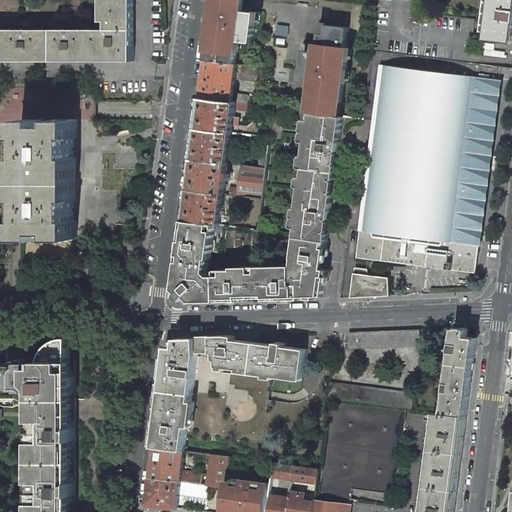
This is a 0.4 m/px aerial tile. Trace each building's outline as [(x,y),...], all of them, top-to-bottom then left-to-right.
[(108,29),(0,29),(0,60),(134,61),(133,0),(102,0),(103,21),(108,21),(108,29)] [(244,0),(214,0),(209,38),(214,39),(213,46),(208,46),(206,61),(236,64),(239,41),(253,43),(257,13),(243,11),(244,0)] [(373,51),(470,63),(471,53),(476,19),(423,12),(424,0),(379,0),(379,4),(373,51)] [(511,0),(492,0),(492,1),(488,39),(511,42),(511,0)] [(350,27),(329,24),(327,34),(325,33),(322,52),(305,50),(302,80),(316,82),(314,97),(312,97),(310,112),(312,112),(339,116),(341,101),(344,101),(350,48),(348,47),(350,27)] [(201,98),(232,102),(237,64),(236,64),(206,61),(201,98)] [(501,79),(382,64),(361,227),(357,257),(476,273),(501,79)] [(244,66),(242,79),(258,81),(260,67),(244,66)] [(248,95),(237,93),(236,102),(246,104),(254,105),(254,100),(248,95)] [(232,102),(201,98),(197,128),(232,133),(233,125),(238,126),(239,118),(234,117),(236,102),(232,102)] [(254,105),(246,104),(245,110),(249,110),(248,116),(254,117),(256,105),(254,105)] [(309,121),(305,155),(307,156),(305,168),(337,172),(338,166),(337,164),(335,164),(337,151),(338,152),(340,150),(344,116),(339,116),(312,112),(311,121),(309,121)] [(42,119),(22,119),(22,138),(25,138),(25,220),(21,220),(21,239),(42,239),(42,233),(56,233),(56,239),(77,239),(77,220),(73,220),(73,138),(77,138),(77,119),(57,119),(56,119),(56,126),(42,125),(42,119)] [(232,133),(197,128),(193,159),(228,163),(232,133)] [(270,157),(261,156),(260,167),(268,168),(270,157)] [(228,163),(193,159),(190,189),(224,194),(228,163)] [(260,167),(242,165),(239,188),(231,187),(230,194),(264,199),(268,168),(260,167)] [(332,217),(334,199),(334,194),(333,192),(332,192),(333,178),(335,178),(336,177),(337,172),(305,168),(303,186),(301,186),(298,207),(300,207),(297,235),(328,240),(329,233),(328,231),(327,231),(328,219),(329,219),(332,217)] [(224,194),(190,189),(186,219),(216,224),(220,224),(224,194)] [(293,264),(234,266),(235,269),(217,269),(218,275),(212,275),(208,271),(209,258),(211,258),(216,224),(186,219),(176,288),(186,298),(188,296),(194,301),(240,300),(240,297),(261,296),(261,300),(301,299),(301,295),(315,295),(324,295),(326,276),(323,275),(324,268),(319,267),(321,266),(322,264),(322,262),(320,260),(326,261),(328,240),(297,235),(293,264)] [(391,277),(369,275),(368,269),(355,268),(352,297),(392,296),(391,277)] [(459,328),(455,328),(451,359),(444,412),(443,412),(443,413),(467,416),(478,337),(469,336),(470,329),(466,328),(466,327),(459,328)] [(420,329),(349,332),(350,348),(421,345),(420,329)] [(169,347),(156,447),(186,451),(188,434),(189,427),(191,427),(194,402),(193,402),(198,357),(198,356),(198,354),(213,353),(216,354),(216,359),(216,360),(218,361),(219,368),(266,373),(266,376),(290,379),(291,376),(304,378),(307,349),(286,347),(286,343),(278,342),(278,346),(270,346),(235,340),(235,337),(227,336),(198,337),(198,339),(178,339),(177,348),(169,347)] [(75,511),(76,399),(77,361),(73,361),(73,337),(71,337),(66,338),(62,339),(58,341),(54,344),(50,349),(48,352),(46,356),(45,360),(41,360),(41,362),(22,361),(22,364),(0,364),(0,393),(6,393),(6,398),(36,398),(35,511),(75,511)] [(216,359),(198,357),(193,402),(194,402),(191,427),(189,427),(188,434),(263,443),(270,392),(273,392),(275,380),(217,373),(217,367),(219,368),(218,361),(216,360),(216,359)] [(414,393),(330,382),(328,398),(412,409),(414,393)] [(407,410),(332,401),(319,499),(356,504),(356,500),(341,498),(342,488),(396,495),(407,410)] [(443,413),(437,412),(437,417),(424,511),(454,511),(467,416),(443,413)] [(186,451),(156,447),(152,476),(182,481),(183,470),(186,451)] [(230,457),(215,455),(212,474),(211,485),(218,486),(226,487),(227,481),(230,457)] [(295,466),(275,463),(273,476),(276,476),(293,479),(295,466)] [(320,469),(295,466),(293,479),(318,482),(320,469)] [(212,474),(183,470),(182,481),(190,482),(211,485),(212,474)] [(182,481),(152,476),(148,504),(178,508),(182,481)] [(222,511),(267,511),(270,496),(270,493),(271,490),(271,486),(272,483),(234,478),(233,482),(227,481),(226,487),(222,511)] [(305,493),(292,491),(290,499),(288,511),(313,511),(315,502),(315,500),(316,497),(313,496),(312,501),(304,500),(305,493)] [(274,494),(270,493),(270,496),(267,511),(288,511),(290,499),(273,496),(274,494)] [(350,511),(351,505),(315,500),(315,502),(313,511),(350,511)]
